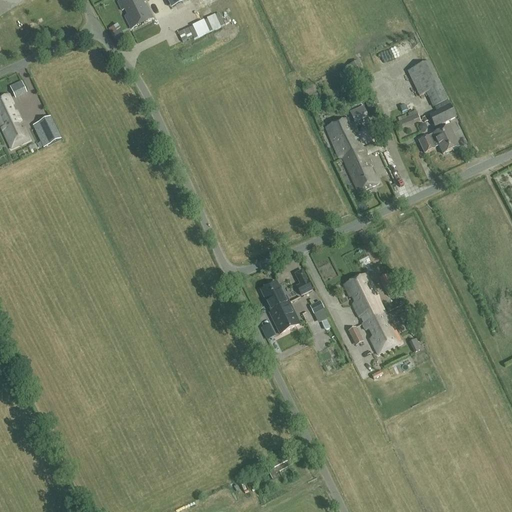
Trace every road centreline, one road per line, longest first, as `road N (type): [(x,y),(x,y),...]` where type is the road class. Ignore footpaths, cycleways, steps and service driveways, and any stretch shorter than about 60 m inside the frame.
road 1 (unclassified): [(228,277),(511,155)]
road 2 (unclassified): [(228,277),(141,84),(95,29)]
road 3 (unclassified): [(344,511),(228,277)]
